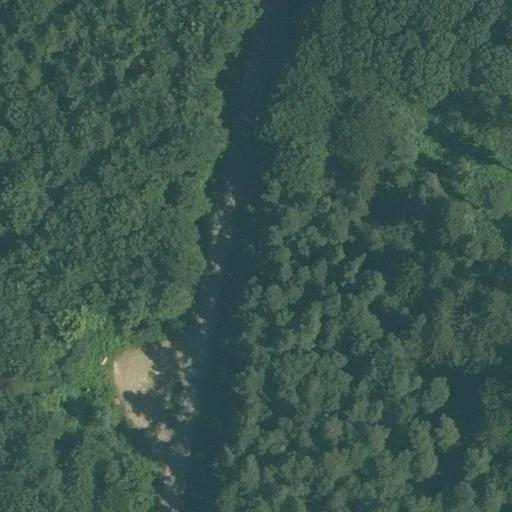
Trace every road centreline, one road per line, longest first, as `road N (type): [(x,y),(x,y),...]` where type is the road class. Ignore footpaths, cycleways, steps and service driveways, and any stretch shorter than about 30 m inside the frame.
road 1 (tertiary): [(265,0),(172,511)]
road 2 (track): [(204,335),(141,356),(131,410),(154,458),(177,476)]
